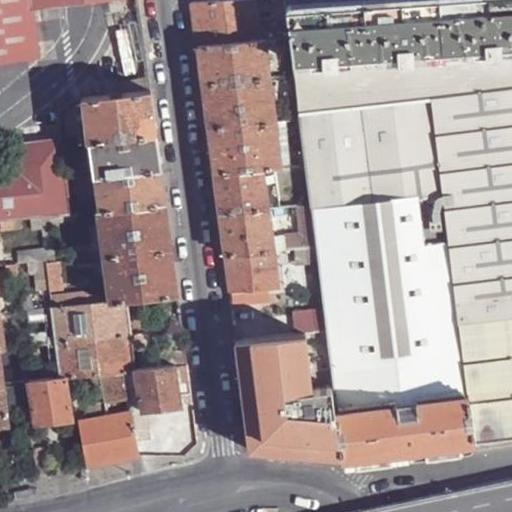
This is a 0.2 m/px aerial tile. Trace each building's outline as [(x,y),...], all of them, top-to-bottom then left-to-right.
[(0,0),(0,62),(42,57),(35,5),(33,5),(32,0),(0,0)] [(199,45),(263,40),(256,0),(231,0),(193,3),(199,45)] [(273,0),(276,19),(288,17),(287,6),(287,4),(285,0),(273,0)] [(288,17),(291,38),(294,62),(327,59),(328,65),(328,68),(338,67),(338,64),(337,59),(402,55),(402,60),(402,63),(412,63),(412,60),(412,54),(426,53),(490,49),(490,54),(490,56),(500,56),(500,53),(500,48),(511,47),(511,0),(383,0),(318,4),(287,6),(288,17)] [(279,39),(291,38),(288,17),(276,19),(279,39)] [(199,45),(203,83),(270,78),(266,40),(263,40),(199,45)] [(427,58),(438,150),(511,141),(511,52),(500,53),(500,56),(490,56),(490,54),(427,58)] [(337,411),(468,393),(460,330),(459,321),(458,311),(454,273),(446,213),(438,150),(427,58),(426,53),(412,54),(412,60),(412,63),(402,63),(402,60),(402,55),(337,59),(338,64),(338,67),(328,68),(328,65),(327,59),(294,62),(295,67),(296,74),(301,120),(305,149),(306,164),(311,204),(317,247),(319,263),(327,330),(329,347),(337,411)] [(203,83),(209,128),(276,122),(271,77),(270,78),(203,83)] [(83,97),(88,141),(91,141),(158,132),(153,88),(83,97)] [(280,167),(293,166),(288,121),(276,122),(280,167)] [(209,128),(214,172),(264,168),(274,167),(280,167),(276,122),(209,128)] [(47,127),(48,141),(61,139),(60,125),(47,127)] [(163,168),(158,132),(91,141),(95,175),(163,168)] [(17,145),(19,170),(0,171),(0,219),(1,220),(14,218),(23,217),(32,216),(41,215),(42,216),(51,215),(73,213),(68,178),(64,144),(63,144),(62,139),(61,139),(48,141),(17,145)] [(511,141),(438,150),(446,213),(480,208),(487,269),(454,273),(458,311),(466,310),(499,304),(501,317),(511,315),(511,141)] [(300,165),(306,164),(305,149),(297,150),(300,165)] [(269,208),(279,207),(274,167),(264,168),(269,208)] [(95,175),(99,210),(168,202),(163,168),(95,175)] [(214,172),(220,211),(269,208),(264,168),(214,172)] [(173,248),(168,202),(99,210),(98,210),(104,256),(173,248)] [(272,234),(275,250),(296,249),(317,247),(311,204),(299,206),(302,233),(272,234)] [(220,211),(225,254),(275,250),(272,234),(269,208),(220,211)] [(487,269),(480,208),(446,213),(454,273),(487,269)] [(51,215),(42,216),(43,226),(45,241),(46,248),(47,259),(47,262),(56,261),(51,221),(89,218),(88,211),(73,213),(51,215)] [(41,215),(32,216),(33,225),(37,227),(43,226),(42,216),(41,215)] [(15,228),(2,229),(3,230),(24,227),(23,217),(14,218),(15,228)] [(1,220),(2,229),(15,228),(14,218),(1,220)] [(319,263),(317,247),(296,249),(299,265),(319,263)] [(47,259),(46,248),(19,251),(21,262),(29,262),(47,259)] [(179,293),(173,248),(104,256),(109,301),(128,299),(179,293)] [(268,290),(279,289),(275,250),(225,254),(230,292),(268,290)] [(47,259),(29,262),(31,275),(36,274),(37,281),(38,281),(50,279),(47,262),(47,259)] [(63,290),(60,261),(47,262),(50,279),(51,292),(63,290)] [(19,263),(8,264),(10,278),(21,277),(19,263)] [(269,299),(268,290),(230,292),(231,302),(269,299)] [(87,291),(52,295),(53,308),(89,304),(88,296),(87,291)] [(37,309),(35,296),(35,294),(23,296),(25,311),(30,310),(37,309)] [(97,295),(88,296),(89,304),(98,303),(97,295)] [(53,308),(52,308),(55,336),(57,343),(131,334),(128,299),(109,301),(98,303),(89,304),(53,308)] [(458,311),(459,321),(460,330),(501,326),(501,317),(499,304),(466,310),(458,311)] [(37,309),(30,310),(32,324),(46,322),(45,308),(37,309)] [(476,443),(511,438),(511,325),(501,326),(460,330),(468,393),(470,393),(476,443)] [(33,332),(34,345),(49,344),(48,337),(48,331),(33,332)] [(13,334),(15,347),(33,345),(31,333),(13,334)] [(267,336),(236,340),(249,450),(340,455),(332,385),(312,388),(305,333),(267,336)] [(60,372),(61,378),(68,378),(102,373),(125,371),(136,370),(131,334),(57,343),(60,372)] [(165,351),(166,366),(177,365),(189,364),(186,349),(165,351)] [(180,381),(191,379),(189,364),(177,365),(180,381)] [(183,406),(180,381),(177,365),(166,366),(136,370),(143,410),(147,409),(154,409),(183,406)] [(136,440),(151,439),(149,423),(147,409),(143,410),(136,370),(125,371),(129,398),(131,405),(131,412),(136,440)] [(125,371),(102,373),(102,379),(105,397),(106,401),(106,402),(129,398),(125,371)] [(36,422),(74,418),(68,378),(61,378),(53,379),(31,382),(36,422)] [(95,380),(93,384),(94,394),(98,397),(105,397),(102,379),(95,380)] [(24,382),(6,384),(10,422),(29,420),(24,382)] [(0,426),(10,426),(10,422),(6,384),(0,384),(0,426)] [(476,443),(470,393),(468,393),(337,411),(340,428),(342,448),(343,455),(344,461),(391,454),(476,443)] [(131,405),(129,398),(106,402),(107,410),(131,405)] [(84,414),(107,410),(106,402),(106,401),(92,403),(84,414)] [(154,409),(147,409),(149,423),(157,423),(154,409)] [(88,466),(139,457),(136,440),(131,412),(108,416),(79,422),(88,466)] [(157,423),(149,423),(151,439),(156,439),(157,435),(157,423)] [(46,446),(34,448),(36,473),(49,471),(46,446)]
